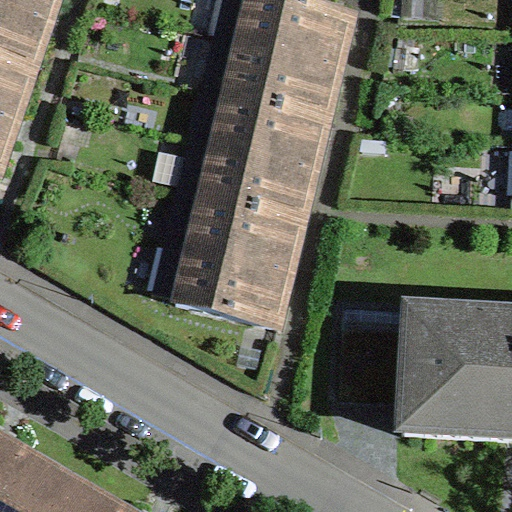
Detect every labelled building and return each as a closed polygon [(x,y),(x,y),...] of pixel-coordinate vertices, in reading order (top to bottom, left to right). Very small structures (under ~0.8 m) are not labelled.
[(0,0),(0,8),(50,25),(58,0),(0,0)] [(222,0),(213,41),(340,72),(353,17),(281,0),(222,0)] [(0,63),(33,75),(50,25),(0,8),(0,63)] [(200,92),(328,123),(340,72),(213,41),(200,92)] [(0,119),(17,125),(33,75),(0,63),(0,119)] [(188,143),(316,174),(328,123),(200,92),(188,143)] [(0,174),(17,125),(0,119),(0,174)] [(303,225),(316,174),(188,143),(176,194),(303,225)] [(291,276),(303,225),(176,194),(164,245),(291,276)] [(291,276),(164,245),(151,297),(176,303),(176,306),(278,331),(291,276)] [(511,320),(446,317),(445,331),(407,329),(407,339),(345,335),(341,401),(403,404),(401,436),(511,442),(511,320)] [(0,444),(0,511),(49,511),(66,483),(0,444)] [(115,511),(66,483),(49,511),(115,511)]
